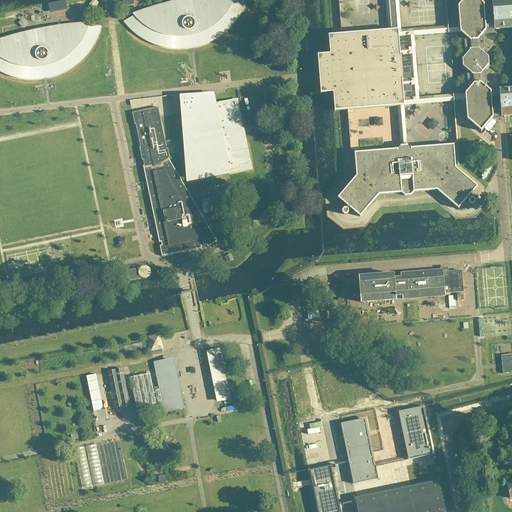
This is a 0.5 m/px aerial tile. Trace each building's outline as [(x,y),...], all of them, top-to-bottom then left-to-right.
[(182,0),(158,6),(134,14),(134,15),(124,21),(131,28),(140,35),(149,40),(159,44),(169,46),(179,47),(190,46),(193,46),(203,43),(213,38),(222,32),(230,24),(237,16),(242,6),(243,0),(182,0)] [(462,0),(457,6),(459,26),(400,30),(397,0),(384,0),(387,31),(328,36),(329,54),(317,55),(317,58),(320,94),(332,93),(334,112),(396,107),(400,146),(397,150),(353,153),(355,177),(337,198),(347,207),(346,208),(343,209),(341,211),(342,213),(344,215),(346,215),(348,213),(347,210),(349,209),(359,218),(378,195),(400,194),(404,197),(410,196),(413,193),(436,191),(458,209),(466,199),(468,200),(468,203),(470,205),(473,205),(475,203),(474,200),(472,198),(470,198),(468,197),(477,187),(455,168),(453,145),(410,149),(406,145),(403,105),(465,101),(466,120),(480,132),(493,118),(492,114),(500,114),(500,118),(506,117),(511,116),(511,1),(492,3),(492,6),(484,7),(483,5),(477,0),(462,0)] [(97,29),(98,26),(87,25),(87,24),(80,24),(73,25),(65,25),(58,26),(51,27),(43,29),(36,30),(29,32),(22,33),(15,35),(8,37),(1,40),(0,39),(0,69),(2,71),(5,72),(8,74),(11,75),(14,75),(18,76),(21,77),(24,77),(27,77),(30,78),(34,78),(37,77),(40,77),(43,77),(46,76),(49,75),(52,74),(56,73),(59,72),(62,71),(65,69),(67,68),(70,66),(73,64),(76,62),(78,60),(80,57),(83,55),(85,52),(87,50),(89,47),(91,44),(92,41),(94,38),(95,35),(96,32),(97,29)] [(212,94),(181,96),(187,178),(227,169),(228,173),(250,168),(236,100),(214,104),(212,94)] [(152,164),(143,166),(162,258),(208,248),(217,243),(168,159),(169,159),(167,149),(166,150),(158,108),(131,113),(134,126),(135,126),(140,149),(139,149),(141,162),(151,160),(152,164)] [(210,196),(203,196),(203,208),(211,208),(210,196)] [(354,282),(355,289),(355,298),(360,298),(361,303),(395,300),(395,296),(402,295),(403,300),(444,296),(444,293),(462,292),(461,271),(448,272),(447,272),(447,268),(440,269),(440,270),(400,274),(401,278),(394,278),(393,274),(359,277),(359,282),(354,282)] [(127,282),(137,280),(135,270),(125,272),(127,282)] [(488,286),(488,295),(500,294),(499,285),(488,286)] [(454,316),(462,316),(462,304),(454,304),(454,316)] [(461,356),(484,355),(482,327),(459,329),(461,356)] [(452,356),(450,329),(438,330),(427,330),(429,357),(452,356)] [(161,349),(159,336),(148,339),(151,351),(161,349)] [(229,399),(219,350),(207,352),(217,401),(229,399)] [(511,355),(501,356),(502,375),(511,374),(511,355)] [(163,412),(182,408),(180,398),(177,399),(169,360),(153,363),(159,391),(152,392),(149,374),(130,378),(136,409),(162,403),(163,412)] [(105,374),(88,378),(95,411),(112,408),(105,374)] [(398,413),(408,461),(433,456),(423,408),(398,413)] [(365,419),(340,425),(353,485),(378,480),(365,419)] [(334,511),(334,509),(339,508),(330,466),(309,471),(317,511),(334,511)] [(357,500),(359,511),(446,511),(440,482),(357,500)]
